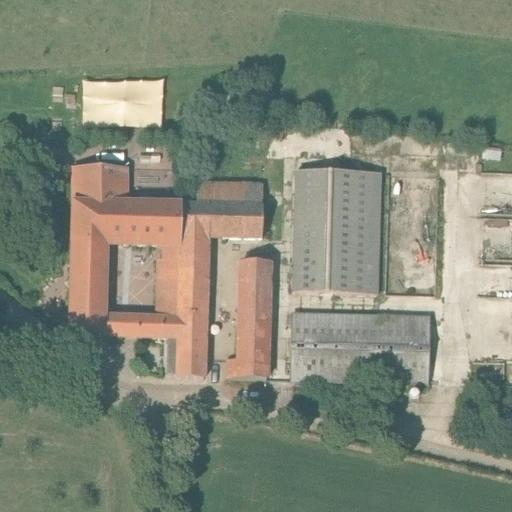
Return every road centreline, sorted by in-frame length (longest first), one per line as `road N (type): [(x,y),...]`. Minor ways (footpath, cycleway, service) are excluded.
road 1 (unclassified): [(144,414),(179,404),(223,406),(511,471)]
road 2 (unclassified): [(144,414),(0,356)]
